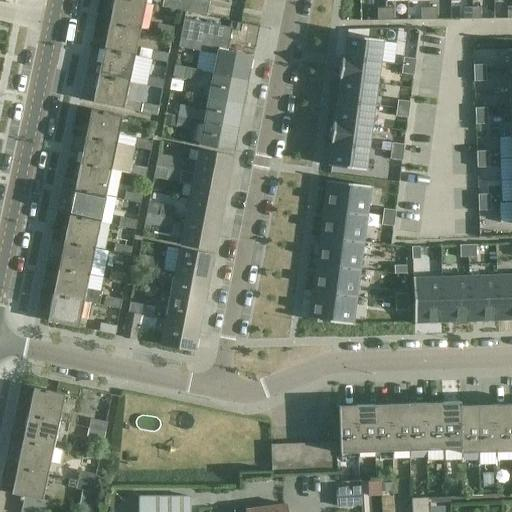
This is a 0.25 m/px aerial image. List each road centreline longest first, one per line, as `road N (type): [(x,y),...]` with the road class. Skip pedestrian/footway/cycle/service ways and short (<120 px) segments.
road 1 (residential): [(217,389),(292,0)]
road 2 (residential): [(511,358),(325,365),(257,394),(217,389)]
road 3 (residential): [(0,277),(59,0)]
road 4 (residential): [(217,389),(0,344)]
